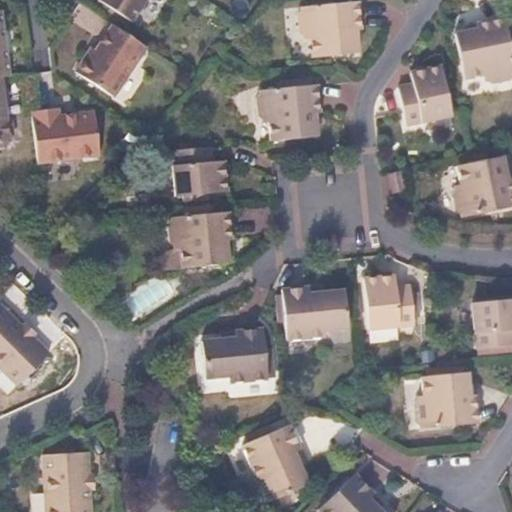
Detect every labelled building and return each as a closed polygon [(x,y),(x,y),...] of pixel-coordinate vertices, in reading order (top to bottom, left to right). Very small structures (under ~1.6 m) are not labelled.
[(102,0),(99,4),(136,29),(155,0),(102,0)] [(359,51),(357,41),(356,28),(362,28),(359,0),(303,5),(303,10),(300,13),(301,31),(306,34),(306,38),(313,38),(315,56),(359,51)] [(477,25),(465,28),(454,30),(464,73),(482,69),(484,76),(489,75),(492,77),(509,73),(509,71),(511,70),(511,49),(504,13),(476,19),(477,25)] [(463,21),(465,28),(477,25),(476,19),(463,21)] [(92,62),(87,59),(77,73),(116,99),(149,49),(116,28),(98,52),(92,62)] [(93,49),(87,59),(92,62),(98,52),(93,49)] [(451,115),(440,64),(410,71),(412,84),(396,86),(405,125),(451,115)] [(4,118),(0,84),(0,150),(7,149),(11,139),(9,123),(4,118)] [(316,136),(315,125),(313,113),(320,112),(318,84),(261,90),(261,94),(259,97),(259,116),(264,119),(264,122),(271,122),(273,140),(316,136)] [(38,165),(100,157),(94,115),(61,118),(60,109),(31,113),(38,165)] [(313,113),(315,125),(321,124),(320,112),(313,113)] [(210,148),(173,151),(178,197),(227,192),(223,161),(212,162),(210,148)] [(511,206),(511,177),(507,178),(504,166),(501,156),(459,165),(461,182),(456,183),(457,188),(455,194),(458,209),(462,210),(464,217),(511,206)] [(394,192),(405,189),(402,170),(390,172),(394,192)] [(228,262),(226,252),(225,239),(232,239),(228,210),(171,216),(171,223),(169,225),(171,242),(174,245),(174,250),(182,249),(184,266),(228,262)] [(225,239),(226,252),(233,251),(232,239),(225,239)] [(397,286),(396,275),(364,278),(369,329),(417,324),(413,285),(397,286)] [(323,283),(307,284),(308,292),(324,290),(323,283)] [(308,292),(307,284),(279,287),(285,336),(322,333),(322,326),(345,324),(342,288),(324,290),(308,292)] [(511,295),(472,299),(476,346),(511,342),(511,295)] [(45,358),(29,343),(19,333),(0,314),(0,377),(13,390),(45,358)] [(236,338),(222,339),(201,342),(205,377),(228,375),(229,382),(267,377),(261,327),(236,330),(236,338)] [(19,333),(29,343),(33,338),(23,329),(19,333)] [(221,332),(222,339),(236,338),(236,330),(221,332)] [(480,421),(477,393),(471,394),(469,381),(468,371),(424,375),(426,393),(419,394),(419,400),(417,404),(419,418),(423,422),(423,427),(480,421)] [(306,483),(298,466),(292,450),(298,447),(287,423),(242,442),(256,477),(262,474),(272,498),(306,483)] [(292,450),(298,466),(305,462),(298,447),(292,450)] [(89,511),(88,491),(88,476),(86,452),(43,455),(45,511),(89,511)] [(383,511),(381,509),(370,498),(374,493),(355,473),(320,506),(325,511),(383,511)] [(370,498),(381,509),(386,504),(374,493),(370,498)]
